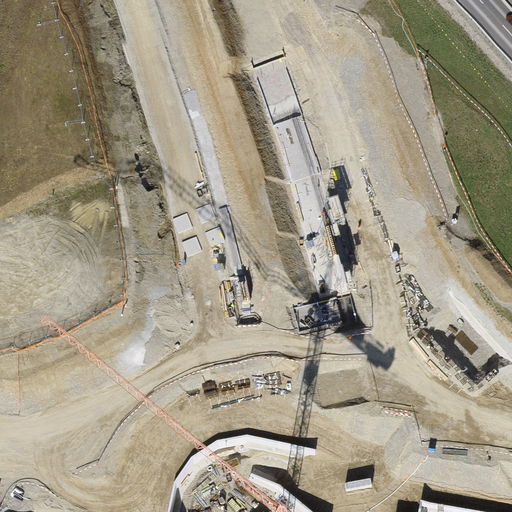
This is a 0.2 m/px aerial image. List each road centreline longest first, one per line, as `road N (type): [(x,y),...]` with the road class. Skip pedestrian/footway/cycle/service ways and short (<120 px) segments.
road 1 (primary): [(447,391),(405,323),(373,200),(328,92),(280,37)]
road 2 (primary): [(280,37),(333,190),(350,271),(353,311),(321,394)]
road 3 (primary): [(240,464),(152,477),(0,458)]
road 4 (primary): [(447,391),(376,381),(321,394)]
road 5 (primary): [(0,465),(115,511)]
